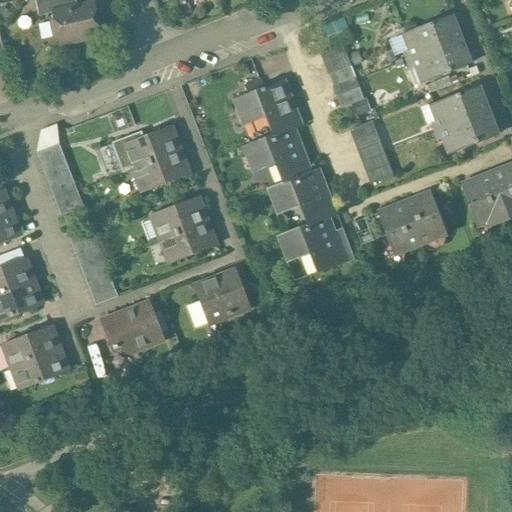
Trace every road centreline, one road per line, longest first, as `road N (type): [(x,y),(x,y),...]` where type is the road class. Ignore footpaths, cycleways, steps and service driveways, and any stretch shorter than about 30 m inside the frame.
road 1 (residential): [(334,0),(198,55),(158,59)]
road 2 (residential): [(158,59),(0,122)]
